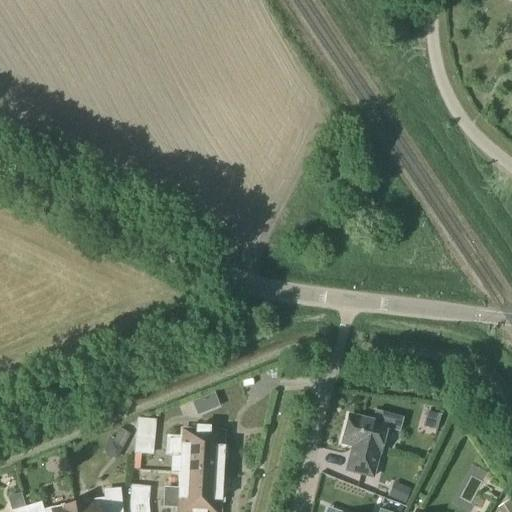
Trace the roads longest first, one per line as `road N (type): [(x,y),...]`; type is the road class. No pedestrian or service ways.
road 1 (unclassified): [(349,301),(219,276),(0,173)]
road 2 (residential): [(298,511),(349,301)]
road 3 (unclassified): [(511,169),(442,96),(426,25),(429,0)]
road 4 (unclassified): [(511,320),(349,301)]
